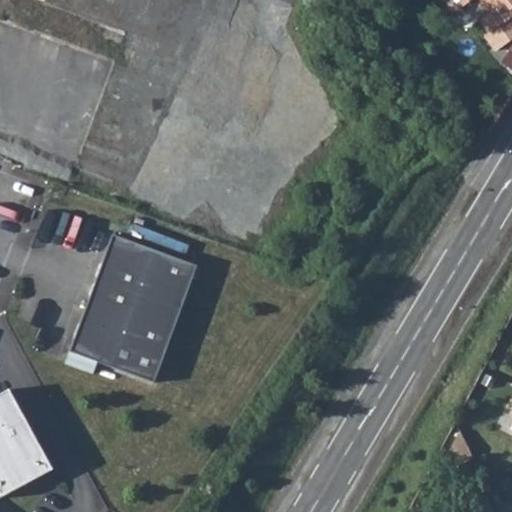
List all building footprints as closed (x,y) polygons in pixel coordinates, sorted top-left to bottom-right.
[(511,0),(439,0),(452,16),(472,0),(476,0),(489,17),(481,23),(490,35),(511,18),(511,0)] [(490,35),(485,39),(498,56),(511,44),(511,18),(490,35)] [(195,267),(110,236),(67,353),(151,384),(195,267)] [(4,390),(0,392),(0,496),(48,471),(4,390)] [(445,458),(453,472),(471,464),(458,435),(445,458)]
